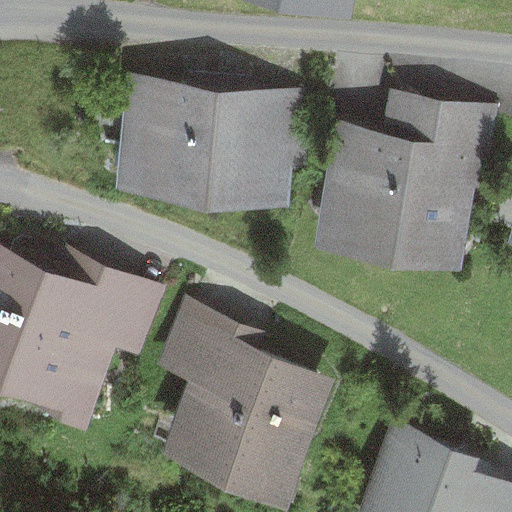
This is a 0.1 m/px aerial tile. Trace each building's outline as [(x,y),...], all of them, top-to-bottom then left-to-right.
[(181,86),(137,84),(131,154),(278,172),(281,141),(296,143),(301,92),(181,79),(181,86)] [(420,95),(412,135),(347,123),(342,147),(363,151),(351,208),(452,227),(463,160),(478,162),(488,108),(420,95)] [(0,359),(17,367),(25,349),(54,361),(49,375),(82,389),(117,309),(89,297),(94,286),(0,245),(0,359)] [(205,361),(182,417),(281,459),(318,371),(219,329),(207,349),(177,337),(173,348),(205,361)] [(407,502),(402,511),(511,511),(511,494),(499,489),(494,501),(480,495),(489,474),(451,458),(455,446),(402,424),(374,488),(407,502)]
